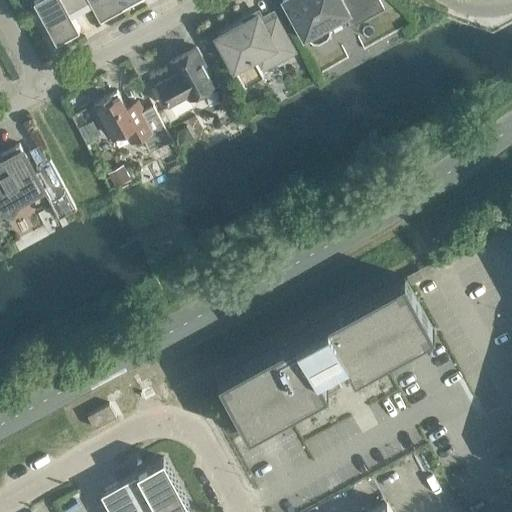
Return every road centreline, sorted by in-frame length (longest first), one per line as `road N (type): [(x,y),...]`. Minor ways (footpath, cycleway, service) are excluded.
road 1 (unclassified): [(25,511),(190,424),(236,511)]
road 2 (residential): [(41,92),(212,0)]
